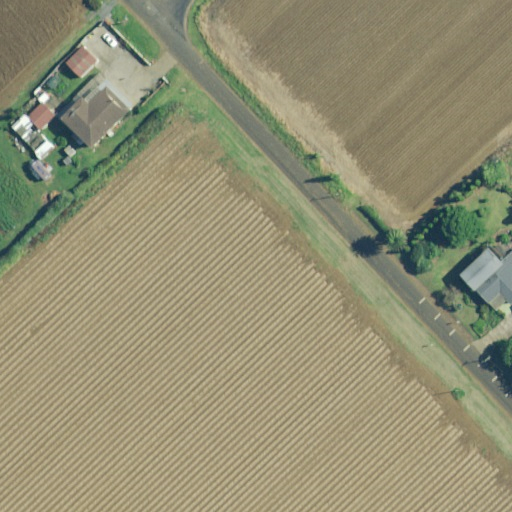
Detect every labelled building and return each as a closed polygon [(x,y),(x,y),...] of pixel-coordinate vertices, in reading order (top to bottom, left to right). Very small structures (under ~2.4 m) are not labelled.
[(98,61),(84,46),(67,63),(82,78),(98,61)] [(62,84),(58,76),(47,81),(51,89),(62,84)] [(78,133),(74,138),(81,145),(86,140),(95,149),(133,110),(110,87),(92,105),(86,99),(65,120),(78,133)] [(56,116),(40,98),(31,107),(36,112),(30,117),(41,130),(56,116)] [(24,139),(37,128),(26,115),(13,126),(24,139)] [(37,128),(24,139),(36,152),(48,141),(37,128)] [(48,141),(36,152),(41,159),(54,147),(48,141)] [(492,248),(463,275),(479,291),(483,296),(498,311),(509,301),(511,303),(511,249),(508,253),(497,242),(492,248)]
